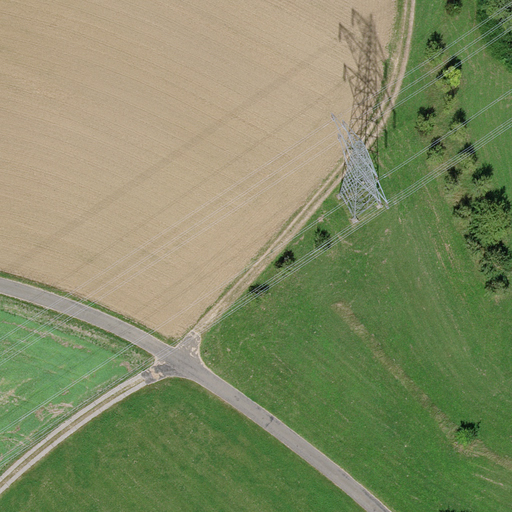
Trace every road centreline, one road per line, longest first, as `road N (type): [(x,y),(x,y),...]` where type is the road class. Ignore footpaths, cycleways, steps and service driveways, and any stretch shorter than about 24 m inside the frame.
road 1 (track): [(0,483),(67,424),(178,359),(303,212),(378,119),(395,76),(406,0)]
road 2 (track): [(371,511),(178,359),(0,289)]
